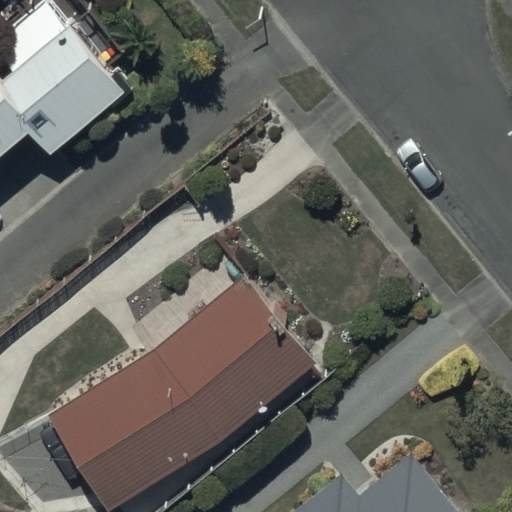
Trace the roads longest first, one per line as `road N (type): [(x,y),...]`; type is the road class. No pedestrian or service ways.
road 1 (residential): [(317,0),(0,269)]
road 2 (residential): [(345,0),(511,199)]
